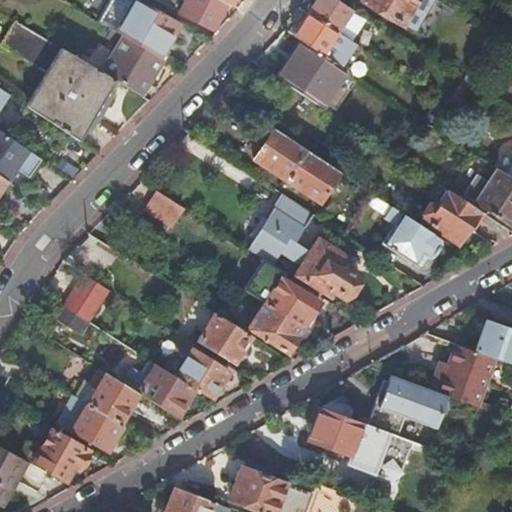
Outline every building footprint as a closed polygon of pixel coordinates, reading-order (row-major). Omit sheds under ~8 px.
[(134,0),(114,34),(121,38),(157,58),(177,24),(134,0)] [(212,30),(225,3),(218,0),(154,0),(174,9),(177,0),(182,0),(185,1),(178,13),(212,30)] [(315,0),(306,14),(335,33),(350,11),(332,0),(315,0)] [(361,0),(361,2),(400,26),(416,0),(361,0)] [(350,11),(335,33),(350,43),(365,20),(350,11)] [(479,22),(494,31),(499,33),(504,24),(485,12),(479,22)] [(291,36),(299,42),(333,64),(341,53),(328,44),(335,33),(306,14),(291,36)] [(24,107),(77,142),(113,82),(100,74),(15,23),(1,47),(45,72),(24,107)] [(113,82),(140,97),(162,61),(157,58),(121,38),(100,74),(113,82)] [(299,42),(275,79),(323,109),(347,73),(333,64),(299,42)] [(467,85),(483,95),(487,89),(475,82),(479,77),(469,70),(462,81),(467,85)] [(475,82),(487,89),(491,84),(479,77),(475,82)] [(461,81),(446,104),(452,109),(467,85),(462,81),(461,81)] [(430,95),(415,117),(422,122),(437,99),(430,95)] [(252,161),(284,182),(304,151),(271,129),(252,161)] [(0,179),(5,182),(6,183),(15,171),(26,179),(39,160),(0,133),(0,179)] [(304,151),(284,182),(318,204),(337,173),(304,151)] [(510,226),(511,223),(511,179),(510,179),(504,175),(495,169),(487,182),(475,176),(462,195),(474,202),(510,226)] [(469,229),(480,213),(435,184),(425,198),(431,202),(420,218),(438,230),(459,244),(469,229)] [(181,209),(155,193),(144,210),(170,226),(181,209)] [(271,207),(303,228),(311,215),(295,204),(279,194),(271,207)] [(433,237),(434,236),(372,196),(368,202),(369,207),(379,214),(383,212),(385,214),(382,219),(384,220),(377,230),(381,233),(379,237),(383,240),(381,244),(414,265),(421,254),(427,257),(430,257),(438,245),(436,240),(433,237)] [(244,250),(270,266),(278,253),(299,267),(294,276),(327,297),(332,289),(343,296),(346,292),(351,296),(359,284),(354,281),(356,277),(345,270),(347,268),(346,259),(317,239),(309,252),(294,242),(303,228),(271,207),(244,250)] [(117,234),(109,247),(136,265),(145,252),(117,234)] [(82,276),(61,307),(62,307),(86,323),(106,291),(82,276)] [(279,277),(263,304),(300,327),(317,301),(279,277)] [(300,327),(263,304),(247,329),(284,353),(300,327)] [(86,323),(62,307),(54,320),(79,336),(87,323),(86,323)] [(233,363),(250,336),(213,314),(197,341),(233,363)] [(511,328),(486,319),(474,351),(494,358),(511,364),(511,328)] [(193,389),(210,400),(227,372),(212,363),(192,350),(194,347),(182,339),(163,371),(174,377),(193,389)] [(474,351),(458,345),(451,365),(447,375),(438,372),(431,389),(448,395),(477,406),(494,358),(474,351)] [(212,363),(214,359),(194,347),(192,350),(212,363)] [(136,394),(175,418),(193,389),(174,377),(163,371),(148,361),(139,374),(146,378),(136,394)] [(447,375),(451,365),(441,362),(438,372),(447,375)] [(130,368),(120,385),(136,394),(146,378),(139,374),(130,368)] [(94,388),(84,404),(118,423),(136,394),(120,385),(95,369),(87,384),(94,388)] [(436,428),(448,395),(431,389),(391,374),(388,381),(383,379),(377,394),(384,397),(380,406),(374,404),(369,419),(400,430),(405,417),(436,428)] [(84,404),(70,396),(54,425),(103,453),(120,424),(118,423),(84,404)] [(366,424),(320,408),(307,440),(349,456),(377,467),(389,433),(366,424)] [(369,419),(366,424),(389,433),(398,436),(400,430),(369,419)] [(49,431),(38,450),(30,466),(60,482),(69,468),(75,471),(85,453),(84,451),(49,431)] [(377,467),(349,456),(346,465),(397,483),(413,441),(398,436),(389,433),(377,467)] [(30,466),(38,450),(26,444),(17,458),(21,460),(30,466)] [(17,458),(0,448),(0,506),(1,507),(10,490),(6,486),(21,460),(17,458)] [(304,511),(311,493),(241,467),(229,500),(261,511),(297,511),(298,511),(300,511),(304,511)] [(310,511),(320,484),(315,483),(311,493),(304,511),(300,511),(298,511),(297,511),(310,511)] [(174,486),(174,487),(164,511),(229,511),(231,509),(214,503),(214,502),(174,486)]
